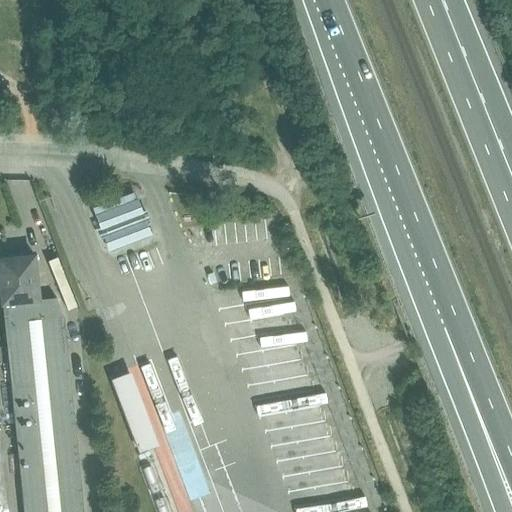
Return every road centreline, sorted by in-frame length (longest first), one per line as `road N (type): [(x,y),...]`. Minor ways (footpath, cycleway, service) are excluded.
road 1 (motorway): [(327,0),(436,270)]
road 2 (residential): [(274,189),(140,163),(0,159)]
road 3 (motorway): [(436,270),(448,373),(500,511)]
road 4 (motorway): [(511,216),(426,0)]
road 5 (motorway): [(436,270),(511,454)]
